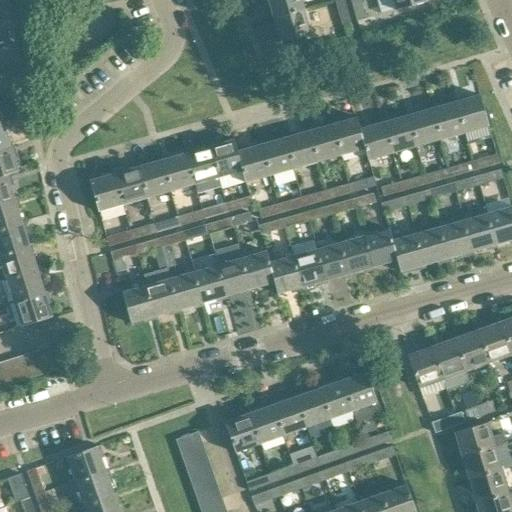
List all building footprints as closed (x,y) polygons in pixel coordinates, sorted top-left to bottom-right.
[(302,0),(267,0),(272,18),(305,9),(302,0)] [(344,0),(337,0),(335,1),(340,20),(349,18),(344,0)] [(360,0),(356,0),(351,1),(357,21),(366,19),(360,0)] [(426,0),(392,0),(395,10),(427,2),(426,0)] [(305,9),(272,18),(279,42),(305,35),(311,34),(306,14),(305,9)] [(479,95),(455,102),(464,133),(488,126),(479,95)] [(455,102),(431,108),(440,140),(464,133),(455,102)] [(431,108),(407,115),(416,146),(440,140),(431,108)] [(407,115),(383,122),(392,153),(416,146),(407,115)] [(356,117),(332,124),(341,156),(364,149),(367,160),(368,160),(359,129),(360,129),(356,117)] [(0,149),(11,146),(3,122),(0,123),(0,149)] [(360,129),(359,129),(368,160),(392,153),(383,122),(360,129)] [(332,124),(308,131),(317,162),(341,156),(332,124)] [(308,131),(284,137),(293,169),(317,162),(308,131)] [(284,137),(261,144),(270,176),(293,169),(284,137)] [(234,139),(209,146),(218,177),(242,170),(242,171),(237,151),(234,139)] [(237,151),(242,171),(245,183),(270,176),(261,144),(237,151)] [(11,146),(0,149),(0,176),(7,175),(19,171),(11,146)] [(209,146),(185,153),(194,184),(218,177),(209,146)] [(185,153),(162,160),(170,191),(194,184),(185,153)] [(496,155),(477,160),(480,169),(499,164),(496,155)] [(162,160),(138,166),(147,198),(170,191),(162,160)] [(472,161),(452,167),(455,176),(475,170),(472,161)] [(138,166),(114,173),(123,205),(147,198),(138,166)] [(448,168),(429,174),(431,183),(451,177),(448,168)] [(496,171),(476,176),(479,185),(498,180),(496,171)] [(114,173),(89,180),(99,212),(123,205),(114,173)] [(0,201),(14,197),(7,175),(0,176),(0,201)] [(424,175),(405,180),(407,190),(427,184),(424,175)] [(373,177),(354,182),(356,192),(375,186),(373,177)] [(472,177),(452,183),(455,192),(475,186),(472,177)] [(400,182),(381,187),(383,196),(403,191),(400,182)] [(349,184),(330,189),(332,198),(352,193),(349,184)] [(448,184),(428,190),(431,199),(451,193),(448,184)] [(325,190),(306,196),(308,205),(328,200),(325,190)] [(424,191),(405,196),(407,206),(427,200),(424,191)] [(373,193),(353,199),(356,208),(375,202),(373,193)] [(249,196),(230,202),(233,211),(252,205),(249,196)] [(14,197),(0,201),(0,228),(22,221),(14,197)] [(302,197),(282,203),(285,212),(304,206),(302,197)] [(400,198),(381,203),(383,212),(403,207),(400,198)] [(349,200),(330,205),(332,214),(352,209),(349,200)] [(226,203),(206,209),(209,218),(228,212),(226,203)] [(278,204),(258,210),(261,219),(281,213),(278,204)] [(511,208),(511,206),(487,213),(493,231),(496,245),(511,240),(511,208)] [(325,207),(306,212),(308,221),(328,216),(325,207)] [(202,210),(182,216),(185,225),(204,219),(202,210)] [(249,212),(230,218),(232,227),(252,221),(249,212)] [(302,213),(282,219),(285,228),(304,222),(302,213)] [(487,213),(463,220),(469,238),(472,252),(496,245),(493,231),(487,213)] [(178,217),(158,222),(161,231),(181,226),(178,217)] [(226,219),(206,225),(209,234),(228,228),(226,219)] [(277,220),(258,226),(261,235),(280,229),(277,220)] [(463,220),(440,227),(445,245),(449,258),(472,252),(469,238),(463,220)] [(22,221),(0,228),(0,253),(30,245),(22,221)] [(154,224),(135,229),(137,238),(157,233),(154,224)] [(202,226),(182,231),(185,241),(204,235),(202,226)] [(440,227),(416,234),(425,265),(449,258),(445,245),(440,227)] [(389,229),(364,236),(374,267),(397,261),(391,240),(392,240),(389,229)] [(130,230),(106,237),(108,244),(109,246),(133,239),(130,230)] [(178,233),(159,238),(161,247),(167,267),(168,270),(169,274),(175,272),(177,268),(170,245),(181,242),(178,233)] [(392,240),(391,240),(397,261),(400,272),(425,265),(416,234),(392,241),(392,240)] [(364,236),(341,242),(350,274),(374,267),(364,236)] [(154,240),(135,245),(137,254),(157,249),(154,240)] [(341,242),(317,249),(322,267),(326,281),(350,274),(341,242)] [(30,245),(0,253),(0,262),(5,279),(37,269),(30,245)] [(130,247),(110,252),(113,261),(132,256),(130,247)] [(317,249),(293,256),(298,274),(302,287),(326,281),(322,267),(317,249)] [(266,250),(242,257),(251,289),(274,283),(275,283),(269,263),(269,262),(266,250)] [(269,262),(269,263),(275,283),(274,283),(277,294),(302,287),(298,274),(293,256),(269,262)] [(242,257),(218,264),(227,296),(251,289),(242,257)] [(218,264),(194,271),(203,303),(227,296),(218,264)] [(167,267),(143,274),(146,285),(156,317),(180,310),(170,278),(169,274),(168,270),(167,267)] [(37,269),(5,279),(13,303),(45,293),(37,269)] [(194,271),(170,278),(180,310),(203,303),(194,271)] [(146,285),(122,292),(131,324),(156,317),(146,285)] [(45,293),(13,303),(21,327),(53,317),(45,293)] [(511,317),(499,323),(510,354),(511,358),(511,317)] [(510,354),(499,323),(476,331),(487,363),(510,354)] [(487,363),(476,331),(453,340),(464,371),(487,363)] [(464,371),(453,340),(430,348),(441,380),(464,371)] [(57,344),(49,347),(56,370),(64,367),(64,366),(57,344)] [(49,347),(37,351),(44,374),(56,370),(49,347)] [(441,380),(430,348),(407,356),(418,388),(441,380)] [(37,351),(26,354),(33,377),(44,374),(37,351)] [(26,354),(15,358),(22,381),(33,377),(26,354)] [(15,358),(3,361),(11,384),(22,381),(15,358)] [(3,361),(0,362),(0,387),(11,384),(3,361)] [(366,371),(342,380),(353,411),(357,423),(371,418),(366,406),(377,402),(366,371)] [(342,380),(318,388),(329,419),(353,411),(342,380)] [(318,388),(295,396),(306,428),(329,419),(318,388)] [(295,396),(271,405),(283,436),(306,428),(295,396)] [(491,402),(477,407),(481,416),(494,411),(491,402)] [(271,405),(248,413),(259,445),(283,436),(271,405)] [(481,416),(477,407),(464,412),(467,421),(481,416)] [(248,413),(224,422),(236,453),(259,445),(248,413)] [(460,413),(432,424),(435,433),(464,422),(460,413)] [(455,432),(462,456),(494,447),(487,422),(455,432)] [(198,431),(176,439),(180,451),(202,443),(198,431)] [(387,431),(368,438),(371,447),(390,440),(387,432),(387,431)] [(363,440),(344,447),(347,455),(366,449),(363,440)] [(202,443),(180,451),(184,462),(206,454),(202,443)] [(97,446),(66,457),(74,480),(106,469),(97,446)] [(387,447),(368,454),(371,463),(390,456),(387,447)] [(501,470),(494,447),(462,456),(469,480),(501,470)] [(340,448),(321,455),(324,464),(343,457),(340,448)] [(206,454),(184,462),(188,474),(210,466),(206,454)] [(364,456),(345,463),(348,472),(367,465),(364,456)] [(316,457),(297,464),(300,472),(319,465),(316,457)] [(340,464),(321,471),(324,480),(343,473),(340,464)] [(293,465),(274,472),(277,481),(296,474),(293,465)] [(210,466),(188,474),(192,485),(214,477),(210,466)] [(106,469),(74,480),(83,504),(114,493),(106,469)] [(508,494),(501,470),(469,480),(476,503),(508,494)] [(12,476),(7,478),(15,502),(21,500),(21,501),(30,498),(28,493),(21,473),(12,476)] [(37,473),(28,476),(35,495),(44,492),(37,473)] [(270,473),(251,480),(254,489),(273,482),(270,473)] [(317,473),(297,480),(300,489),(320,481),(317,473)] [(214,477),(192,485),(196,496),(219,488),(214,477)] [(293,481),(274,488),(277,497),(297,490),(293,481)] [(415,511),(406,484),(382,493),(388,511),(415,511)] [(219,488),(196,496),(200,508),(223,500),(219,488)] [(270,490),(251,496),(254,505),(273,498),(270,490)] [(120,511),(114,493),(83,504),(85,511),(120,511)] [(388,511),(382,493),(358,501),(362,511),(388,511)] [(511,511),(511,505),(508,494),(476,503),(478,511),(511,511)] [(50,511),(45,496),(36,499),(40,511),(50,511)] [(21,501),(24,511),(34,511),(30,498),(21,501)] [(223,500),(200,508),(201,511),(224,511),(227,511),(223,500)] [(362,511),(358,501),(335,509),(336,511),(362,511)]
